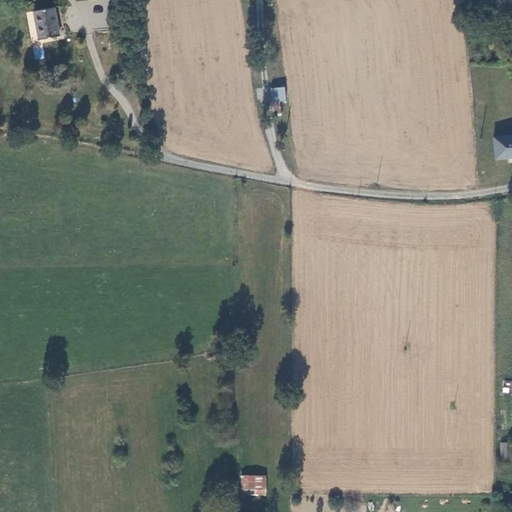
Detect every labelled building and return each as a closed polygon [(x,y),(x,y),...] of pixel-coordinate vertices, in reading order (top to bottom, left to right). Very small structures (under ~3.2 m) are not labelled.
[(471,9),(472,1),(466,0),(464,0),(463,9),(471,9)] [(57,37),(51,8),(32,12),(38,40),(57,37)] [(285,88),(271,89),(273,103),(286,102),(285,88)] [(511,157),(511,137),(493,139),(494,160),(511,157)] [(507,459),(508,443),(501,442),(500,458),(507,459)] [(241,494),(266,495),(267,475),(242,475),(241,494)]
